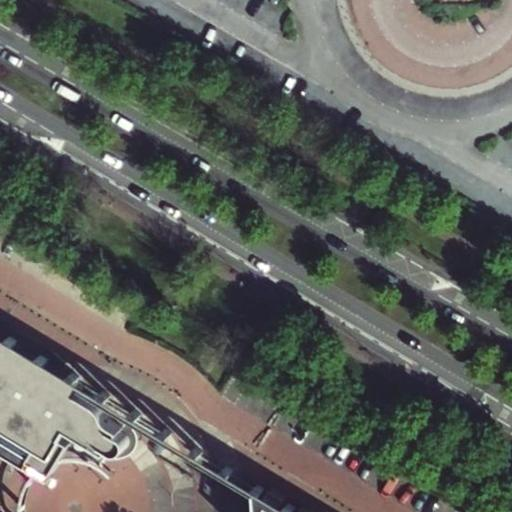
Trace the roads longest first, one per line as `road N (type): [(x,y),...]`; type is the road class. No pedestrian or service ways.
road 1 (primary): [(0,101),(511,410)]
road 2 (primary): [(511,337),(0,42)]
road 3 (residential): [(386,511),(266,440)]
